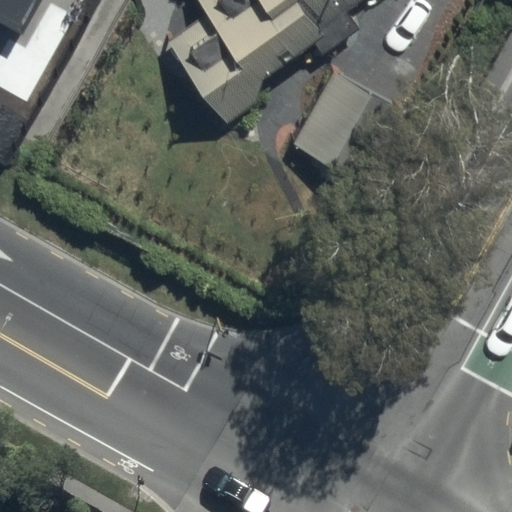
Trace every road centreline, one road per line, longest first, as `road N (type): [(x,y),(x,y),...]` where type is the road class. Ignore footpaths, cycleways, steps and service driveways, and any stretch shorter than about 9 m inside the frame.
road 1 (primary): [(0,322),(342,511)]
road 2 (tertiary): [(511,226),(350,511)]
